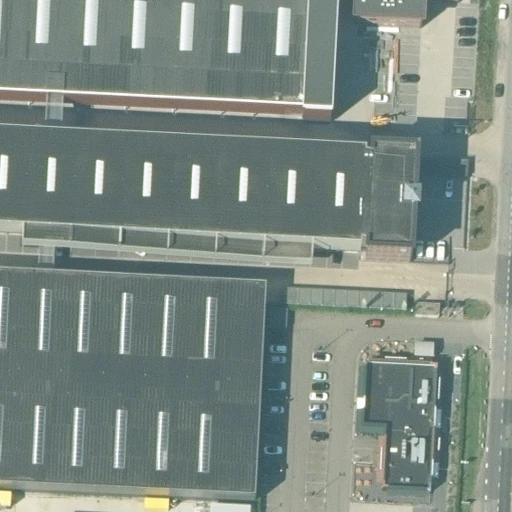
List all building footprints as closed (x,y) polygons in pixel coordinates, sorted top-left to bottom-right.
[(0,0),(0,105),(45,108),(61,109),(72,109),(261,119),(300,121),(303,121),(303,124),(329,125),(335,0),(352,0),(351,29),(423,33),(425,3),(459,5),(458,0),(0,0)] [(0,143),(0,240),(21,241),(21,257),(311,272),(311,256),(359,258),(359,253),(365,254),(365,263),(410,265),(427,265),(432,176),(415,175),(415,163),(416,160),(370,158),(369,167),(363,167),(364,162),(52,146),(0,143)] [(0,492),(254,505),(264,293),(0,279),(0,492)] [(297,308),(298,291),(285,291),(285,307),(297,308)] [(309,308),(310,292),(298,291),(297,308),(309,308)] [(321,309),(322,293),(310,292),(309,308),(321,309)] [(333,309),(334,293),(322,293),(321,309),(333,309)] [(345,310),(346,294),(334,293),(333,309),(345,310)] [(357,311),(358,294),(346,294),(345,310),(357,311)] [(369,311),(370,295),(358,294),(357,311),(369,311)] [(381,312),(382,295),(370,295),(369,311),(381,312)] [(393,312),(394,296),(382,295),(381,312),(393,312)] [(405,313),(406,297),(394,296),(393,312),(405,313)] [(438,320),(439,307),(422,306),(415,305),(414,314),(414,318),(438,320)] [(269,311),(268,331),(269,331),(286,332),(287,312),(269,311)] [(362,430),(385,431),(382,493),(429,495),(430,481),(435,481),(435,468),(431,467),(433,431),(437,432),(438,415),(434,414),(436,370),(365,366),(362,430)]
